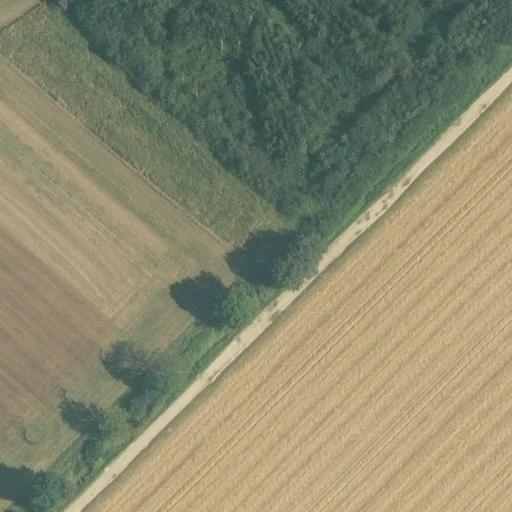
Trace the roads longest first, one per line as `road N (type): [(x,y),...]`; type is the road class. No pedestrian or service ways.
road 1 (track): [(75,511),(511,75)]
road 2 (track): [(301,232),(11,511)]
